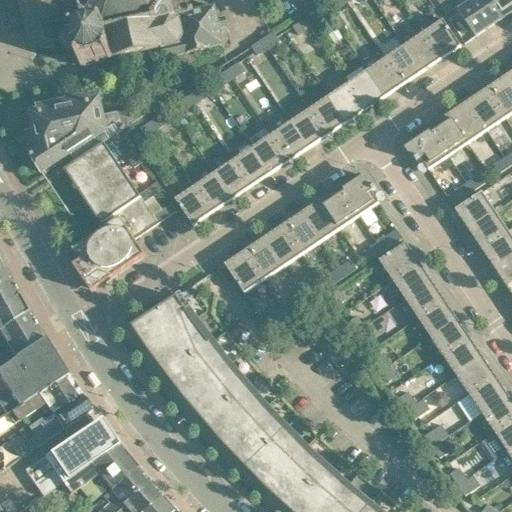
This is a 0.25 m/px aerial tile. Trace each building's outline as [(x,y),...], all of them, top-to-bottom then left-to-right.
[(218,21),(215,7),(190,13),(187,0),(5,0),(11,22),(5,23),(6,26),(25,22),(31,49),(63,42),(64,49),(69,52),(77,50),(81,68),(88,66),(88,67),(107,63),(107,62),(115,60),(115,63),(128,60),(128,58),(147,53),(148,56),(161,53),(160,51),(163,50),(165,59),(224,46),(220,30),(228,28),(226,19),(224,19),(218,21)] [(336,10),(348,2),(346,0),(334,0),(331,2),(333,5),(336,10)] [(488,0),(474,0),(458,11),(476,38),(502,20),(488,0)] [(511,0),(488,0),(502,20),(508,16),(511,13),(511,0)] [(315,13),(304,20),(310,28),(321,21),(317,16),(315,13)] [(298,36),(310,28),(304,20),(293,28),(298,36)] [(461,48),(443,21),(424,34),(442,60),(461,48)] [(274,33),(263,41),(268,49),(279,41),(277,38),(274,33)] [(423,73),(442,60),(424,34),(405,47),(423,73)] [(257,56),(268,49),(263,41),(252,48),(255,53),(257,56)] [(423,73),(405,47),(386,60),(404,86),(423,73)] [(385,99),(404,86),(386,60),(367,73),(385,99)] [(239,64),(228,72),(233,80),(245,72),(239,64)] [(233,80),(228,72),(216,80),(218,82),(221,88),(233,80)] [(385,99),(367,73),(348,85),(366,112),(385,99)] [(511,115),(511,87),(506,78),(486,91),(506,120),(511,115)] [(347,124),(366,112),(348,85),(329,98),(347,124)] [(201,90),(190,97),(195,105),(206,98),(203,92),(201,90)] [(506,120),(486,91),(467,104),(487,132),(506,120)] [(195,105),(190,97),(178,105),(180,108),(183,113),(195,105)] [(89,98),(38,109),(39,113),(32,114),(36,132),(29,134),(33,156),(31,157),(42,173),(68,156),(78,149),(82,156),(123,130),(148,113),(147,109),(101,117),(101,115),(103,114),(102,105),(99,105),(98,100),(90,102),(89,98)] [(347,124),(329,98),(310,111),(327,137),(347,124)] [(487,132),(467,104),(448,117),(467,145),(487,132)] [(308,150),(327,137),(310,111),(291,124),(308,150)] [(163,115),(152,123),(157,131),(168,124),(165,118),(163,115)] [(467,145),(448,117),(429,129),(448,158),(467,145)] [(157,131),(152,123),(140,131),(142,133),(146,139),(157,131)] [(308,150),(291,124),(272,137),(289,163),(308,150)] [(448,158),(429,129),(410,142),(413,147),(409,150),(417,163),(422,160),(429,171),(448,158)] [(270,176),(289,163),(272,137),(253,150),(270,176)] [(103,146),(73,164),(64,171),(66,173),(74,185),(112,160),(103,146)] [(270,176),(253,150),(234,162),(251,188),(270,176)] [(134,170),(145,163),(139,155),(129,162),(134,170)] [(493,167),(498,175),(510,167),(504,159),(493,167)] [(74,185),(84,200),(122,175),(112,160),(74,185)] [(232,201),(251,188),(234,162),(214,175),(232,201)] [(483,173),(466,185),(472,193),(489,182),(483,173)] [(94,215),(132,190),(122,175),(84,200),(94,215)] [(232,201),(214,175),(195,188),(213,214),(232,201)] [(360,176),(341,188),(360,217),(379,204),(372,193),(377,190),(368,178),(363,181),(360,176)] [(94,215),(104,230),(138,207),(143,205),(163,191),(158,183),(136,197),(132,190),(94,215)] [(463,199),(472,193),(466,185),(458,191),(463,199)] [(194,227),(213,214),(195,188),(176,201),(194,227)] [(341,188),(322,201),(341,230),(360,217),(341,188)] [(458,191),(447,198),(453,206),(463,199),(458,191)] [(482,193),(456,211),(469,230),(495,212),(482,193)] [(322,201),(302,214),(322,243),(341,230),(322,201)] [(145,256),(143,253),(135,241),(140,238),(177,212),(172,204),(152,217),(143,205),(138,207),(104,230),(73,251),(81,262),(74,267),(92,294),(97,290),(105,285),(107,284),(146,257),(145,256)] [(495,212),(469,230),(482,249),(508,231),(495,212)] [(302,214),(283,227),(303,256),(322,243),(302,214)] [(283,227),(264,240),(283,269),(303,256),(283,227)] [(403,239),(397,231),(380,242),(386,250),(403,239)] [(511,237),(508,231),(482,249),(495,268),(511,256),(511,237)] [(264,240),(245,253),(264,282),(283,269),(264,240)] [(363,254),(369,262),(386,250),(380,242),(363,254)] [(393,281),(419,263),(406,244),(380,262),(393,281)] [(264,282),(245,253),(226,266),(245,295),(264,282)] [(511,256),(495,268),(507,287),(511,284),(511,256)] [(0,284),(9,279),(0,262),(0,284)] [(351,262),(339,269),(345,278),(357,270),(351,262)] [(432,282),(419,263),(393,281),(406,300),(432,282)] [(328,277),(333,286),(345,278),(339,269),(328,277)] [(0,310),(19,298),(9,279),(0,284),(0,310)] [(418,319),(445,301),(432,282),(406,300),(418,319)] [(313,287),(302,295),(307,303),(318,295),(313,287)] [(338,290),(330,295),(338,306),(346,301),(338,290)] [(383,511),(350,485),(308,447),(269,406),(232,363),(198,319),(182,294),(132,327),(149,353),(205,424),(224,447),(267,490),(290,511),(383,511)] [(291,302),(296,311),(307,303),(302,295),(291,302)] [(0,331),(27,313),(19,298),(0,310),(0,331)] [(449,308),(445,301),(418,319),(431,338),(457,321),(454,316),(449,308)] [(276,324),(288,316),(283,308),(271,316),(276,324)] [(0,331),(0,348),(2,347),(0,344),(3,342),(9,351),(13,359),(15,362),(24,357),(23,355),(25,354),(30,350),(30,351),(32,349),(42,342),(43,343),(44,342),(45,342),(30,317),(27,313),(0,331)] [(349,323),(356,334),(364,328),(357,317),(349,323)] [(444,357),(470,340),(466,333),(462,327),(457,321),(431,338),(444,357)] [(372,340),(364,328),(356,334),(364,345),(372,340)] [(483,359),(470,340),(444,357),(457,376),(483,359)] [(0,404),(10,419),(70,381),(66,377),(67,377),(62,369),(53,355),(45,343),(44,342),(43,343),(42,342),(32,349),(30,351),(30,350),(25,354),(23,355),(24,357),(15,362),(0,372),(0,404)] [(374,361),(382,372),(390,366),(382,355),(374,361)] [(470,395),(496,378),(483,359),(457,376),(470,395)] [(397,377),(390,366),(382,372),(389,383),(397,377)] [(509,397),(496,378),(470,395),(482,415),(509,397)] [(50,413),(53,418),(82,398),(77,392),(74,391),(72,384),(70,381),(10,419),(9,419),(14,427),(41,408),(46,416),(50,413)] [(400,399),(407,410),(415,405),(408,393),(400,399)] [(495,434),(511,422),(511,402),(509,397),(482,415),(495,434)] [(92,413),(82,398),(53,418),(58,424),(27,444),(29,448),(33,453),(37,450),(92,413)] [(415,405),(407,410),(415,421),(430,411),(423,400),(415,405)] [(64,486),(120,449),(113,441),(109,445),(107,442),(106,440),(111,437),(109,434),(100,420),(98,421),(94,424),(71,441),(27,472),(35,483),(53,471),(64,486)] [(511,450),(511,422),(495,434),(508,453),(511,450)] [(441,427),(425,437),(433,448),(441,443),(448,438),(441,427)] [(448,454),(441,443),(433,448),(440,459),(448,454)] [(135,468),(120,449),(64,486),(67,491),(71,497),(91,484),(98,494),(107,487),(110,490),(135,468)] [(123,508),(148,483),(139,473),(135,468),(110,490),(109,490),(110,492),(103,499),(111,507),(104,511),(122,511),(125,510),(123,508)] [(451,475),(458,486),(466,480),(459,469),(451,475)] [(466,480),(458,486),(466,497),(470,494),(480,487),(472,476),(466,480)] [(125,510),(122,511),(147,511),(163,500),(148,483),(123,508),(125,510)] [(172,511),(173,511),(165,502),(163,500),(147,511),(172,511)]
